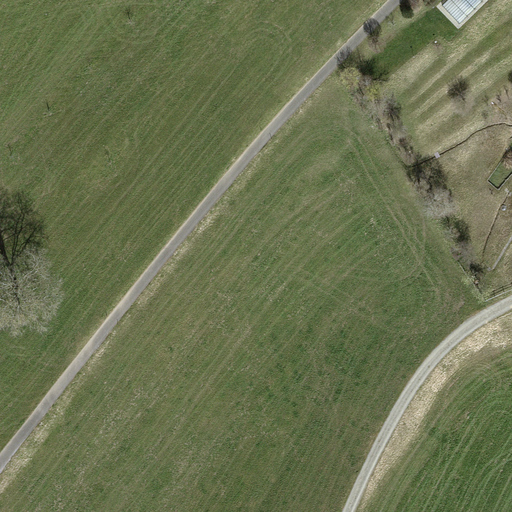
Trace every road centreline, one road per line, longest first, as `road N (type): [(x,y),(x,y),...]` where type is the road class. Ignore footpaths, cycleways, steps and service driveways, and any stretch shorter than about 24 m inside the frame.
road 1 (unclassified): [(0,466),(258,142),(392,0)]
road 2 (track): [(348,511),(424,371),(452,341),(511,302)]
